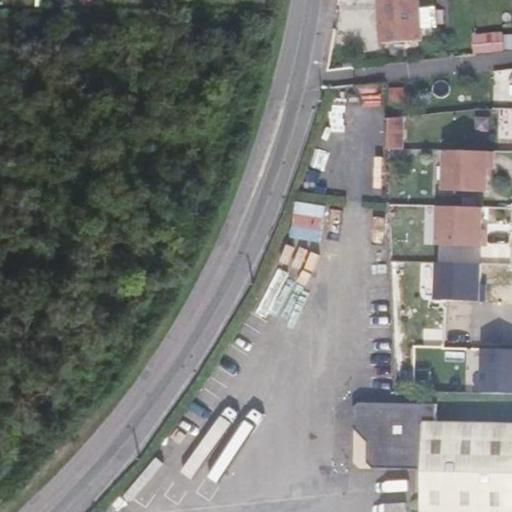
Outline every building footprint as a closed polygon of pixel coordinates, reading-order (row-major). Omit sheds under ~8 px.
[(418,0),(377,0),(381,43),(422,40),(418,0)] [(391,143),(403,144),(404,117),(392,116),(391,143)] [(496,169),(496,154),(449,152),(447,191),(491,193),(492,169),(496,169)] [(442,244),(489,246),(489,230),(484,229),(485,208),(443,207),(442,244)] [(439,299),(487,300),(488,283),(483,283),(484,265),(441,263),(439,299)] [(511,349),(486,349),(485,395),(511,395),(511,349)] [(511,511),(511,423),(441,422),(441,405),(365,404),(357,410),(358,427),(374,443),(374,462),(383,471),(425,471),(426,422),(429,422),(427,511),(511,511)]
